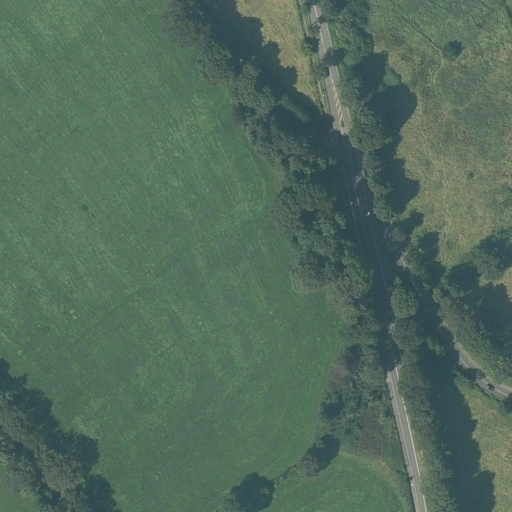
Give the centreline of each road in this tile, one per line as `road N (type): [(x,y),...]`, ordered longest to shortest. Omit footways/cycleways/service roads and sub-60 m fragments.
road 1 (secondary): [(363,230),(422,511)]
road 2 (tertiary): [(363,230),(382,229),(467,370),(511,399)]
road 3 (secondary): [(313,0),(363,230)]
